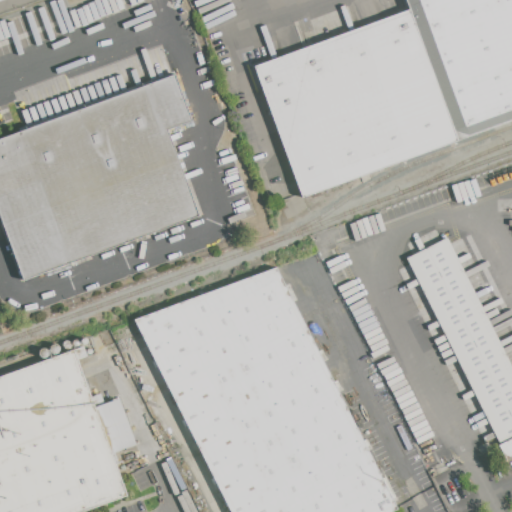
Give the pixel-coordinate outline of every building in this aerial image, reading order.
[(402,0),(511,0),(511,120),(302,198),(252,64),(405,7),(402,0)] [(170,129),(192,121),(175,73),(0,135),(0,224),(21,283),(202,217),(170,129)] [(406,259),(447,239),(511,369),(511,456),(507,459),(406,259)] [(226,511),(131,321),(277,269),(396,510),(391,511),(226,511)] [(79,511),(0,511),(0,377),(72,351),(93,406),(118,397),(135,443),(111,452),(126,495),(79,511)]
